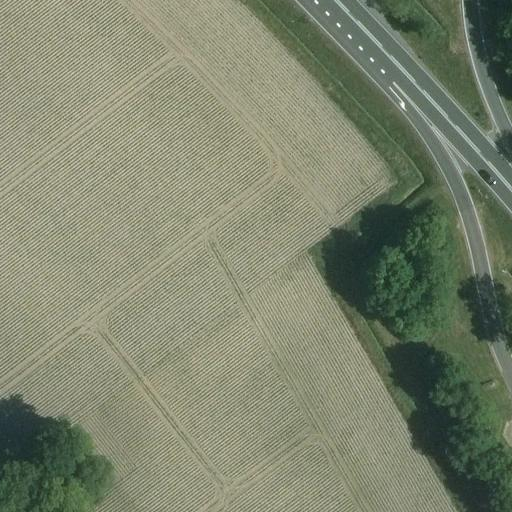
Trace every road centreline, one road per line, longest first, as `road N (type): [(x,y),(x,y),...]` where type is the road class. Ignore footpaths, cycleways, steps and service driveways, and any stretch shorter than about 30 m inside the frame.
road 1 (trunk): [(399,71),(452,178),(506,364)]
road 2 (trunk): [(511,192),(399,71)]
road 3 (trunk): [(511,145),(488,89),(471,0)]
